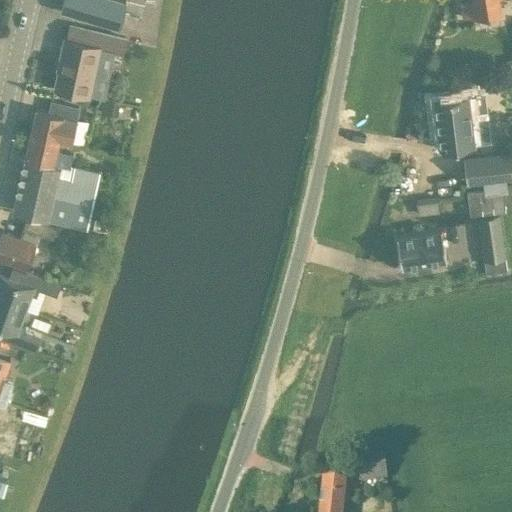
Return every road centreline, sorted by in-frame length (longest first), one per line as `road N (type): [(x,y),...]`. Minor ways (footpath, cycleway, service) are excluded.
road 1 (unclassified): [(221,511),(295,285),(348,0)]
road 2 (secondary): [(0,133),(29,0)]
